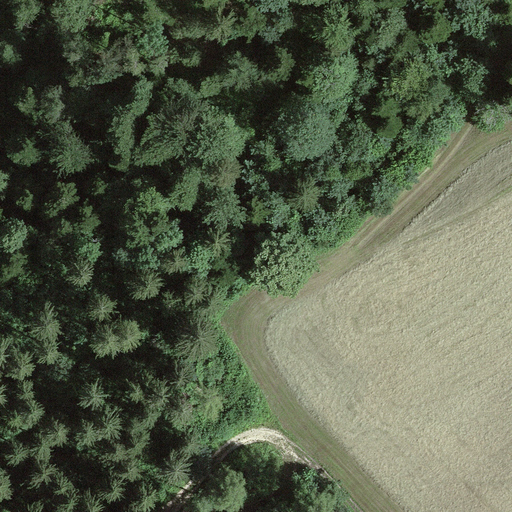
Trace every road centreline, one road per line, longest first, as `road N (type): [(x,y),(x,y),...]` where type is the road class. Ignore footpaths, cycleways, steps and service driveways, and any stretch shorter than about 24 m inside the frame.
road 1 (track): [(511,44),(461,133),(349,246)]
road 2 (track): [(286,440),(270,433),(242,439),(172,511)]
